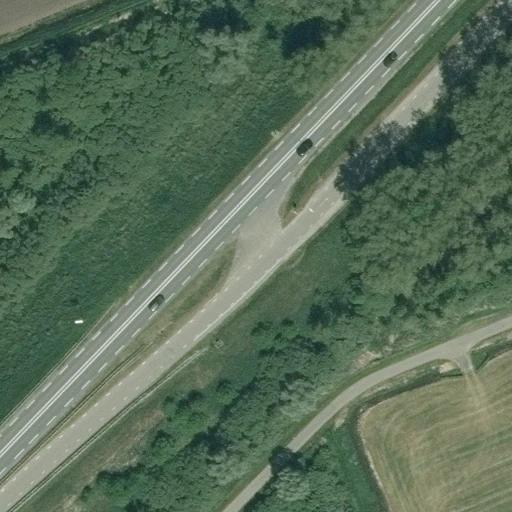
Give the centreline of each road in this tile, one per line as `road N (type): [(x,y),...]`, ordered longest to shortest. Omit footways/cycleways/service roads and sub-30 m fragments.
road 1 (unclassified): [(0,501),(249,277),(511,1)]
road 2 (primary): [(0,451),(437,0)]
road 3 (unclassified): [(227,511),(366,381),(511,320)]
